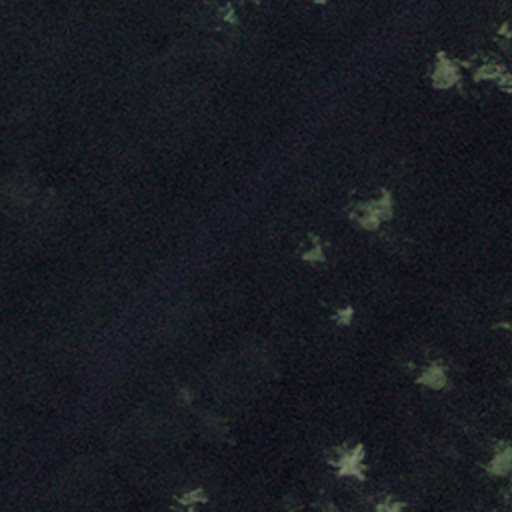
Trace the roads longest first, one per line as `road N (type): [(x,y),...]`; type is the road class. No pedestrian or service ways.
road 1 (unclassified): [(403,0),(218,221),(1,511)]
road 2 (track): [(511,284),(418,333),(172,511)]
